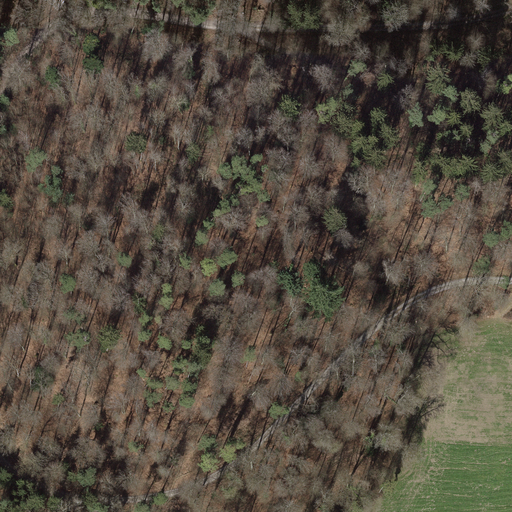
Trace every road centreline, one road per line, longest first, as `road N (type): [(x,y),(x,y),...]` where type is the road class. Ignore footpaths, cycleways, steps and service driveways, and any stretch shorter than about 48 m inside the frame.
road 1 (track): [(0,457),(34,487),(64,497),(193,488),(231,470),(327,367),(414,298),(465,278),(511,280)]
road 2 (track): [(246,28),(79,13),(56,20),(28,48),(0,100)]
road 3 (track): [(511,126),(456,125),(246,28)]
road 4 (track): [(511,13),(246,28)]
